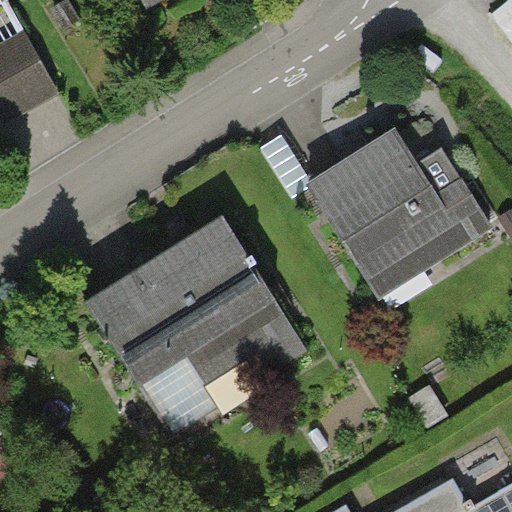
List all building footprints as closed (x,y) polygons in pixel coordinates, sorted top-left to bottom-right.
[(139,0),(145,9),(161,0),(139,0)] [(0,58),(0,123),(65,83),(38,40),(2,62),(0,58)] [(412,133),(306,195),(365,296),(471,235),(412,133)] [(308,311),(246,213),(100,303),(170,417),(307,332),(297,317),(308,311)] [(511,511),(511,486),(470,510),(454,482),(402,511),(348,511),(346,507),(336,511),(511,511)]
